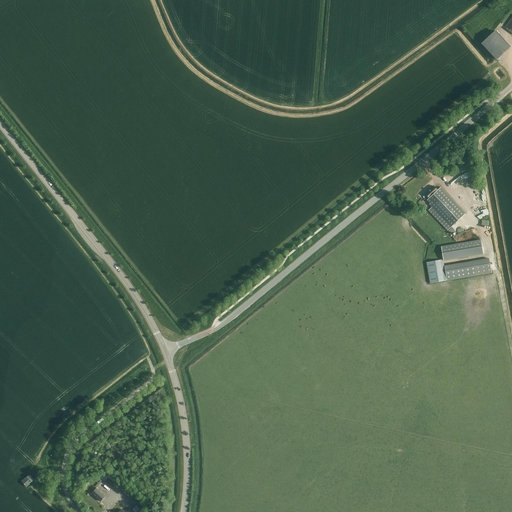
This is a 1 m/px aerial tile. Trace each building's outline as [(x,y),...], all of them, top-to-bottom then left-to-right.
[(481,44),(497,60),(511,47),(496,30),(481,44)] [(434,186),(425,194),(429,199),(428,200),(431,203),(430,204),(433,207),(428,211),(447,231),(466,214),(441,187),(438,190),(434,186)] [(444,260),(484,254),(482,239),(442,245),(444,260)] [(474,260),(444,265),(445,270),(447,280),(477,275),(485,274),(492,273),(489,258),(474,260)] [(426,263),(430,283),(447,280),(443,260),(426,263)] [(100,477),(112,489),(115,485),(103,474),(100,477)] [(34,480),(30,475),(22,481),(27,487),(34,480)] [(92,494),(101,502),(106,496),(97,488),(92,494)]
